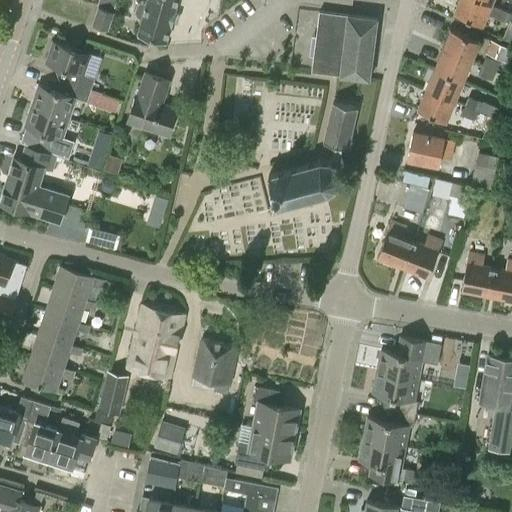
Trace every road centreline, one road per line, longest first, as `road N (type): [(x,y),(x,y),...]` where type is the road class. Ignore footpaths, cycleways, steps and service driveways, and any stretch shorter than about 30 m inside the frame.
road 1 (unclassified): [(343,301),(195,282),(44,244)]
road 2 (residential): [(343,301),(404,8)]
road 3 (residential): [(306,511),(343,301)]
road 4 (residential): [(343,301),(511,332)]
road 5 (unclassified): [(0,381),(44,244)]
